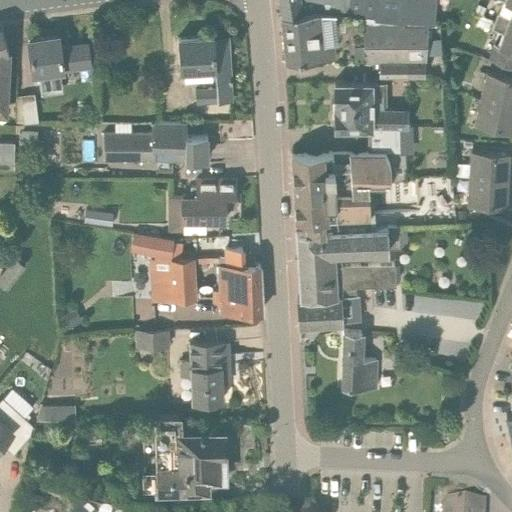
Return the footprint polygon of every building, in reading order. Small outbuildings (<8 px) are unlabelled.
[(278,0),(280,8),(426,22),(432,23),(435,0),(278,0)] [(511,4),(503,1),(498,13),(490,9),(487,16),(495,20),(494,21),(511,27),(511,4)] [(478,4),(475,12),(483,15),(486,8),(478,4)] [(425,60),(426,22),(280,8),(281,14),(286,59),(333,55),(334,61),(379,61),(379,63),(425,60)] [(477,24),(488,29),(491,20),(480,16),(477,24)] [(511,27),(494,21),(491,28),(505,34),(501,43),(498,41),(490,59),(511,67),(511,27)] [(29,39),(33,71),(34,81),(40,80),(41,89),(57,87),(55,68),(90,64),(87,43),(60,47),(58,35),(29,39)] [(216,91),(216,101),(232,100),(230,80),(232,80),(231,76),(230,76),(228,38),(214,39),(214,35),(177,37),(179,69),(215,67),(216,91)] [(0,111),(8,112),(11,51),(5,52),(0,53),(0,111)] [(379,63),(379,76),(423,76),(425,60),(379,63)] [(473,96),(511,105),(511,77),(491,73),(485,98),(473,96)] [(371,150),(399,149),(399,126),(405,126),(405,108),(368,108),(368,81),(334,81),(335,125),(371,125),(371,150)] [(25,123),(38,121),(34,93),(20,95),(25,123)] [(511,133),(511,130),(511,105),(473,96),(472,99),(484,102),(479,126),(511,133)] [(207,157),(207,134),(186,134),(186,121),(151,121),(151,131),(103,131),(103,157),(154,157),(154,145),(171,145),(171,157),(207,157)] [(21,145),(31,146),(32,130),(21,130),(21,145)] [(0,167),(18,168),(19,140),(0,140),(0,167)] [(406,177),(405,149),(399,149),(371,150),(291,151),(295,218),(306,218),(306,231),(370,228),(366,179),(406,177)] [(474,178),(507,180),(509,153),(475,151),(474,178)] [(506,207),(507,180),(474,178),(472,205),(506,207)] [(167,220),(225,220),(225,195),(236,196),(236,179),(196,179),(195,196),(167,196),(167,220)] [(84,221),(112,224),(114,212),(86,209),(84,221)] [(466,221),(465,211),(457,212),(457,222),(466,221)] [(343,264),(342,254),(388,252),(388,249),(400,248),(399,226),(396,226),(370,228),(306,231),(296,232),(300,296),(356,294),(355,285),(395,283),(394,262),(343,264)] [(154,254),(154,258),(171,258),(171,257),(173,238),(132,232),(129,251),(154,254)] [(219,311),(225,311),(263,309),(260,263),(243,264),(242,247),(222,247),(222,254),(218,254),(218,261),(219,289),(212,289),(213,302),(219,302),(219,311)] [(0,280),(12,288),(27,262),(15,255),(0,280)] [(194,257),(171,258),(171,273),(149,274),(151,299),(196,297),(194,257)] [(297,298),(298,323),(359,318),(358,294),(356,294),(300,296),(300,298),(297,298)] [(79,323),(71,309),(60,315),(68,330),(79,323)] [(361,357),(362,329),(343,329),(343,335),(341,335),(341,339),(342,339),(341,385),(375,386),(376,358),(361,357)] [(135,330),(136,346),(168,345),(167,330),(135,330)] [(188,375),(188,400),(215,399),(215,402),(220,401),(220,399),(222,399),(222,381),(230,381),(228,339),(186,341),(187,358),(176,358),(176,375),(188,375)] [(29,433),(31,426),(1,400),(0,400),(0,443),(2,441),(13,451),(29,433)] [(40,405),(37,419),(56,418),(56,404),(40,405)] [(223,434),(223,430),(181,431),(181,414),(154,415),(142,415),(143,467),(141,467),(142,486),(153,486),(153,492),(156,492),(156,489),(207,488),(207,477),(225,476),(224,449),(225,449),(226,448),(228,446),(228,445),(229,443),(229,442),(229,440),(228,439),(228,438),(227,436),(226,435),(225,435),(223,434)] [(442,511),(483,511),(484,501),(443,499),(442,511)]
